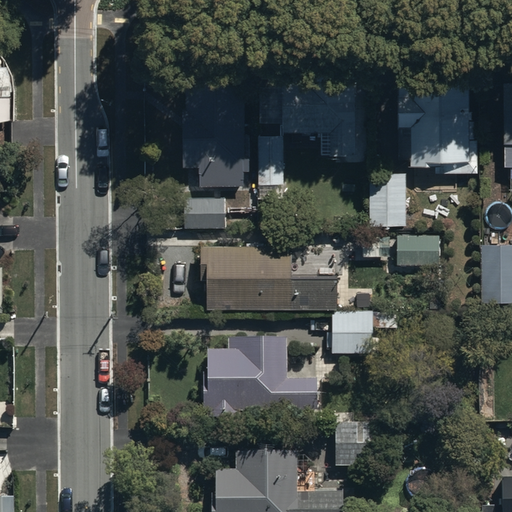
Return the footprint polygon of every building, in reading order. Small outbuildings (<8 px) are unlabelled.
[(356,64),(282,65),(283,127),(321,126),(322,150),(358,150),(356,64)] [(470,73),(410,73),(410,82),(398,82),(398,154),(410,154),(410,160),(430,160),(430,155),(470,155),(470,73)] [(182,84),(183,160),(200,160),(200,182),(243,182),(243,164),(249,164),(249,129),(244,129),(244,84),(182,84)] [(0,119),(9,120),(9,95),(0,95),(0,119)] [(258,179),(258,190),(280,190),(280,180),(283,180),(283,131),(259,131),(259,179),(258,179)] [(370,168),(370,221),(406,221),(406,169),(370,168)] [(220,194),(184,194),(184,224),(220,224),(220,194)] [(440,231),(397,230),(397,260),(440,261),(440,231)] [(511,239),(481,239),(481,296),(511,296),(511,239)] [(208,274),(208,303),(337,303),(338,268),(292,268),(292,240),(201,240),(200,273),(208,274)] [(333,307),(332,348),(373,348),(373,307),(333,307)] [(240,412),(240,408),(318,406),(318,375),(286,376),(285,332),(231,333),(231,346),(208,346),(208,370),(204,370),(204,408),(209,408),(209,413),(240,412)] [(336,420),(336,463),(395,463),(395,420),(336,420)] [(211,491),(211,511),(344,511),(345,488),(298,489),(298,447),(235,448),(236,466),(217,466),(217,491),(211,491)] [(434,462),(386,481),(394,503),(442,484),(434,462)] [(511,511),(511,474),(503,475),(502,511),(511,511)] [(0,511),(14,511),(14,499),(0,499),(0,511)]
